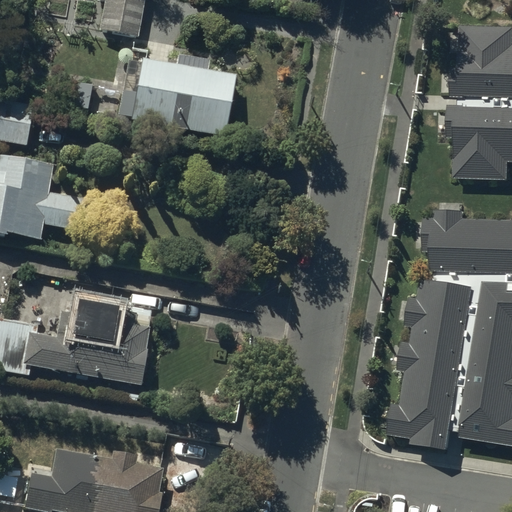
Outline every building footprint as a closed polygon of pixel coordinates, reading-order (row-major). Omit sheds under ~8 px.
[(149,0),(99,0),(99,4),(108,6),(102,37),(141,45),(149,0)] [(511,51),(511,47),(511,34),(458,32),(457,74),(451,74),(450,106),(464,107),(464,117),(451,117),(450,143),(457,143),(456,182),(505,183),(506,164),(511,163),(511,226),(461,225),(462,215),(437,214),(437,224),(424,224),(423,258),(431,258),(431,277),(431,289),(423,287),(420,308),(410,306),(405,334),(414,335),(411,351),(403,350),(398,378),(405,380),(400,412),(394,411),(388,440),(415,445),(414,451),(446,457),(450,435),(461,437),(460,444),(511,452),(511,51)] [(139,65),(134,98),(121,96),(117,121),(220,137),(230,79),(139,65)] [(0,145),(28,151),(36,113),(0,105),(0,145)] [(55,169),(0,158),(0,238),(39,246),(43,226),(80,233),(86,202),(50,195),(55,169)] [(81,326),(66,323),(61,348),(36,343),(31,371),(141,391),(151,336),(136,333),(138,323),(84,313),(81,326)] [(38,332),(6,326),(0,357),(0,374),(29,380),(31,371),(36,343),(38,332)] [(109,465),(55,455),(51,479),(27,474),(21,507),(50,511),(149,511),(156,473),(131,469),(133,458),(111,454),(109,465)]
